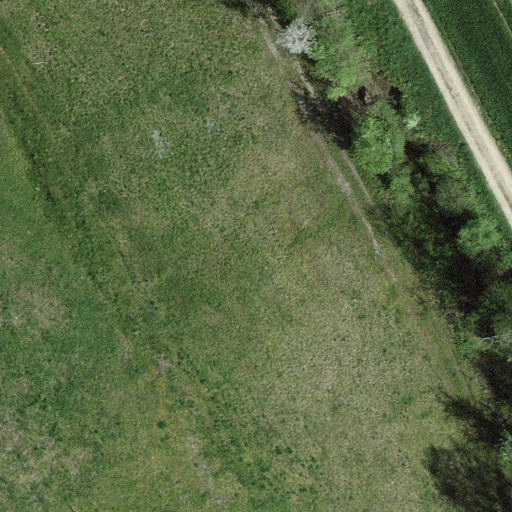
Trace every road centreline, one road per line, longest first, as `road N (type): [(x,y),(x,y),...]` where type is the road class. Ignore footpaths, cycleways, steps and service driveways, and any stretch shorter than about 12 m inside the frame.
road 1 (track): [(246,0),(511,495)]
road 2 (track): [(415,0),(511,185)]
